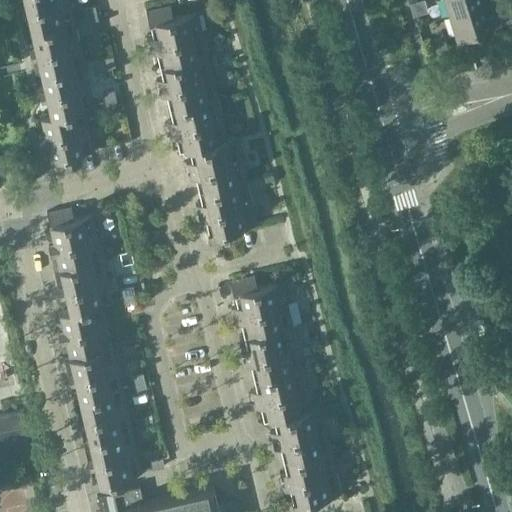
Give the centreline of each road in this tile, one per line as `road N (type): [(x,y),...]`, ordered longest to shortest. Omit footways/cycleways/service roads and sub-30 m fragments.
road 1 (tertiary): [(497,511),(390,151)]
road 2 (residential): [(82,511),(10,201)]
road 3 (residential): [(232,436),(190,448),(179,441),(150,321),(186,273)]
road 4 (residential): [(232,436),(204,296),(186,273)]
road 5 (residential): [(144,164),(149,152),(111,0)]
road 6 (residential): [(10,201),(144,164)]
road 7 (tertiary): [(380,116),(346,0)]
road 8 (residential): [(186,273),(168,189),(144,164)]
